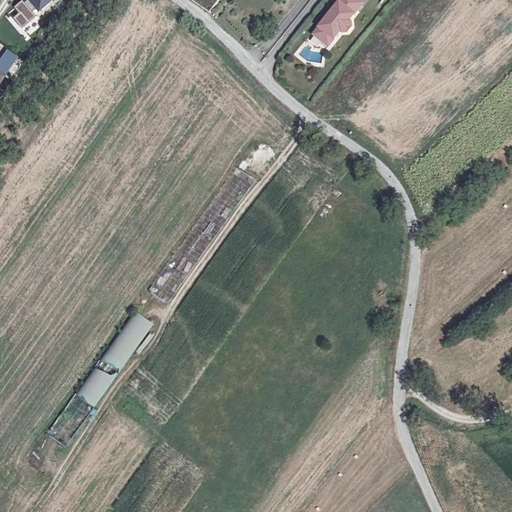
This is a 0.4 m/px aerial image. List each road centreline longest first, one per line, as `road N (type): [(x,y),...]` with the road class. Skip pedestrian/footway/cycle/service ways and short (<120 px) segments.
road 1 (unclassified): [(258,73),(393,181),(405,202),(418,250),(400,356),(401,414),(437,511)]
road 2 (track): [(401,377),(455,421),(511,414)]
